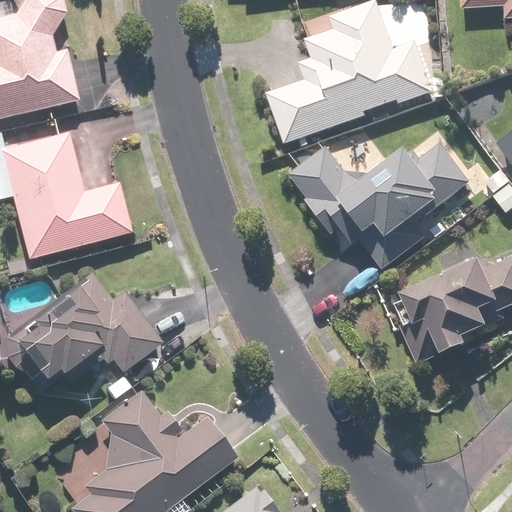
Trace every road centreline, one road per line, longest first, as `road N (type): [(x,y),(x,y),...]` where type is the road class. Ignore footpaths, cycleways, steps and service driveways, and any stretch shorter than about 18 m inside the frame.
road 1 (residential): [(392,511),(282,364),(219,231),(183,137),(164,0)]
road 2 (residential): [(419,511),(511,430)]
